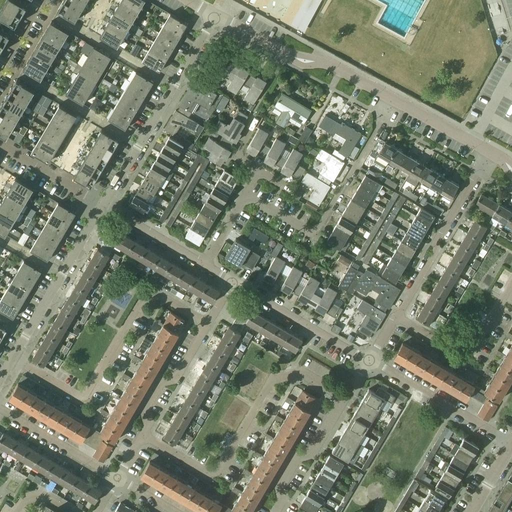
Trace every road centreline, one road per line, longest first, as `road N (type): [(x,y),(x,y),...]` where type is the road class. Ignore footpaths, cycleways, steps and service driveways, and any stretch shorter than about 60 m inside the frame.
road 1 (residential): [(142,435),(206,473),(218,469),(271,379),(300,372),(345,397)]
road 2 (residential): [(12,357),(78,396),(142,299),(158,296),(207,324)]
road 3 (residential): [(244,194),(306,231),(316,229),(392,99)]
road 4 (residential): [(102,205),(215,14)]
road 5 (residential): [(392,99),(330,64),(301,62),(215,14)]
road 6 (residential): [(395,316),(489,152)]
road 7 (residential): [(12,357),(102,205)]
road 8 (residential): [(395,316),(460,354),(472,349),(511,281)]
road 9 (residential): [(511,442),(368,361)]
road 10 (residential): [(368,361),(232,282)]
road 11 (residential): [(276,511),(297,457),(312,453),(345,397)]
road 12 (residential): [(115,479),(0,411)]
road 13 (residential): [(142,435),(144,411),(207,324)]
